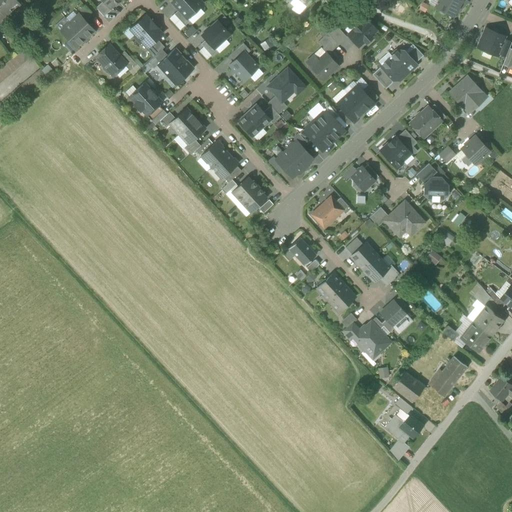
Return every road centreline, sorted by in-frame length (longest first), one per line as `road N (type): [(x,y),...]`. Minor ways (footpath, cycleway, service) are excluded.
road 1 (residential): [(375,511),(473,389)]
road 2 (residential): [(222,123),(204,71),(142,0)]
